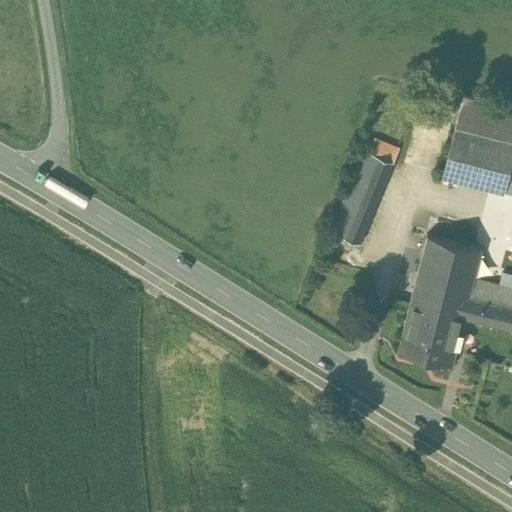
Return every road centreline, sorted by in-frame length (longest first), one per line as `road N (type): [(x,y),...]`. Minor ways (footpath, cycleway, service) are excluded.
road 1 (secondary): [(47,182),(511,473)]
road 2 (unclassified): [(44,0),(58,133),(47,182)]
